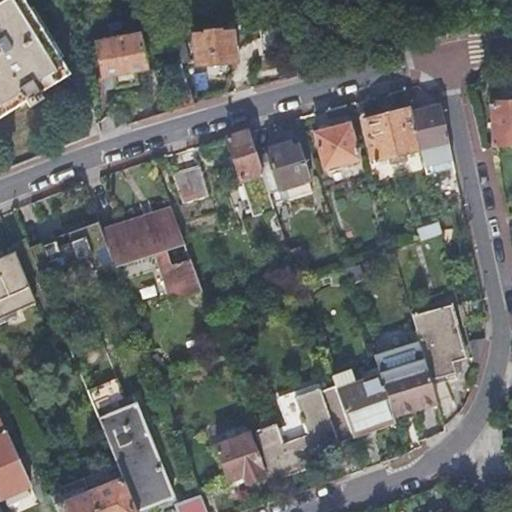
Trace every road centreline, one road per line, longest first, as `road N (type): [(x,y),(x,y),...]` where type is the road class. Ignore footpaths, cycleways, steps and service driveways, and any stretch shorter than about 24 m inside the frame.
road 1 (unclassified): [(300,511),(439,461),(487,399),(500,325),(450,60)]
road 2 (unclassified): [(450,60),(193,126),(0,191)]
